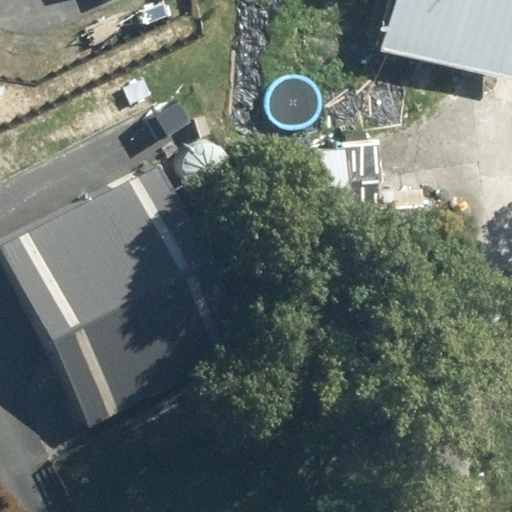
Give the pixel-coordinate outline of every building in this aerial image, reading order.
[(258,0),(261,28),(286,26),(285,16),(311,13),(309,0),(258,0)] [(511,0),(391,0),(380,50),(511,80),(511,0)] [(333,24),(301,25),(303,71),(336,70),(333,24)] [(352,230),(345,146),(259,153),(266,238),(352,230)] [(159,160),(0,235),(0,251),(82,423),(247,344),(159,160)]
